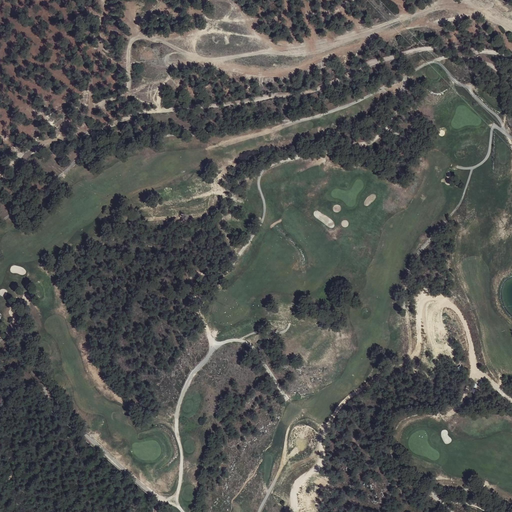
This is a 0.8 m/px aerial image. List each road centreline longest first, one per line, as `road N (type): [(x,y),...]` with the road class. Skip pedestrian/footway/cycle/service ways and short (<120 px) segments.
road 1 (track): [(0,182),(26,153),(146,111),(301,93),(418,49),(511,56)]
road 2 (track): [(287,46),(203,32),(192,56),(269,75),(480,11),(493,0)]
road 3 (track): [(165,0),(143,18),(129,46),(125,96),(91,105)]
road 4 (track): [(85,133),(102,24),(98,0)]
road 5 (track): [(339,37),(210,63)]
road 6 (track): [(458,0),(339,37)]
